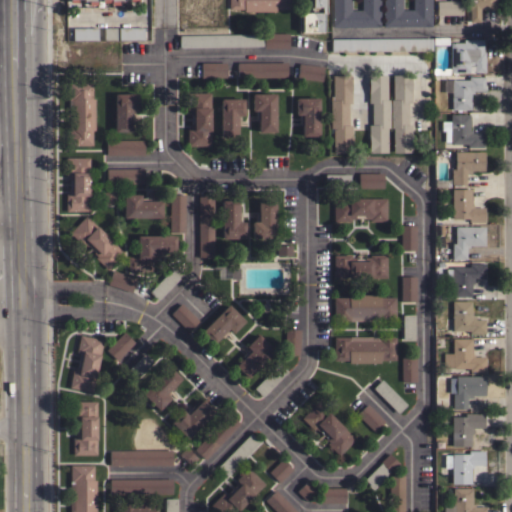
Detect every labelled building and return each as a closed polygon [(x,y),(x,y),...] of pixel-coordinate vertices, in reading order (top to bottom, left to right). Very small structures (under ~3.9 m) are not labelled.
[(243,11),(243,8),(228,8),(228,0),(290,0),(290,8),(275,8),(275,11),(243,11)] [(301,31),(301,12),(311,12),(311,0),(325,0),(326,12),(322,12),(323,31),(301,31)] [(379,0),(379,26),(331,26),(331,0),(350,0),(350,9),(361,9),(360,0),(379,0)] [(430,0),(430,26),(382,26),(382,0),(401,0),(401,9),(412,9),(411,0),(430,0)] [(462,0),(462,14),(436,14),(436,0),(462,0)] [(494,0),(494,9),(479,9),(479,21),(469,21),(468,9),(467,9),(467,0),(494,0)] [(97,27),(97,40),(72,40),(72,27),(97,27)] [(115,27),(115,40),(103,40),(103,27),(115,27)] [(142,27),(142,40),(118,40),(118,27),(142,27)] [(288,33),(288,48),(263,48),(263,32),(288,33)] [(262,33),(262,45),(178,47),(178,35),(262,33)] [(431,37),(431,50),(331,50),(330,38),(431,37)] [(482,39),(482,51),(484,51),(484,71),(473,71),(473,61),(468,61),(468,72),(456,72),(456,73),(451,73),(451,72),(449,72),(449,42),(462,42),(462,39),(482,39)] [(225,62),(225,77),(200,77),(200,62),(225,62)] [(236,77),(236,62),(286,62),(286,76),(236,77)] [(296,78),(298,63),(311,64),(311,63),(316,64),(316,65),(323,66),(321,81),(296,78)] [(368,124),(371,124),(371,102),(367,102),(367,74),(386,74),(386,99),(388,99),(388,127),(386,127),(386,152),(368,152),(368,124)] [(392,127),(390,127),(389,99),(392,99),(392,74),(410,74),(410,102),(407,102),(407,124),(410,124),(411,152),(392,152),(392,127)] [(350,103),(347,103),(348,124),(351,124),(351,152),(332,152),(332,128),(330,128),(329,96),(332,96),(332,75),(350,75),(350,103)] [(451,79),(467,79),(467,76),(483,76),(483,90),(472,90),(472,93),(470,93),(470,109),(460,109),(460,111),(455,111),(455,109),(451,109),(451,79)] [(68,145),(68,83),(91,83),(91,98),(94,98),(94,130),(91,130),(91,145),(68,145)] [(209,145),(186,146),(186,129),(189,129),(189,123),(190,123),(190,114),(189,114),(189,109),(186,109),(186,92),(209,92),(209,145)] [(114,93),(137,93),(137,110),(130,110),(131,131),(114,131),(114,93)] [(275,131),(258,131),(258,110),(252,110),(251,93),(274,93),(275,131)] [(318,135),(301,136),(301,114),(295,114),(295,97),(318,97),(318,135)] [(220,98),(243,98),(243,115),(237,115),(237,136),(220,136),(220,98)] [(468,130),(471,130),(471,132),(482,132),(482,147),(466,146),(466,144),(450,143),(450,141),(443,141),(443,130),(440,130),(440,121),(450,121),(450,114),(468,114),(468,130)] [(143,139),(143,154),(106,155),(106,140),(143,139)] [(483,151),(483,170),(470,170),(470,173),(465,173),(465,184),(451,184),(451,168),(454,168),(454,151),(483,151)] [(88,210),(65,210),(65,193),(67,193),(67,188),(69,188),(69,179),(67,179),(67,174),(65,174),(65,157),(88,157),(88,210)] [(143,168),(143,183),(106,183),(106,168),(143,168)] [(357,188),(357,173),(382,172),(382,187),(357,188)] [(451,188),(470,188),(470,205),(473,205),(473,207),(483,207),(483,221),(468,221),(468,218),(451,218),(451,188)] [(114,203),(100,203),(100,191),(114,191),(114,203)] [(123,217),(123,194),(140,194),(140,200),(161,200),(161,217),(123,217)] [(184,232),(169,231),(169,194),(184,194),(184,232)] [(197,194),(212,194),(213,256),(198,256),(197,194)] [(332,198),(385,197),(386,221),(368,221),(368,218),(363,218),(363,217),(354,217),(354,218),(349,218),(349,221),(333,221),(332,198)] [(274,237),(251,238),(251,221),(257,221),(257,200),(274,199),(274,237)] [(221,200),(237,200),(238,221),(244,221),(244,238),(221,238),(221,200)] [(123,252),(107,269),(94,257),(96,255),(93,252),(94,251),(87,245),(86,246),(82,242),(81,244),(68,232),(85,215),(123,252)] [(415,250),(400,250),(400,225),(415,225),(415,250)] [(484,226),(484,245),(468,245),(468,247),(465,247),(465,259),(451,259),(451,243),(454,243),(454,226),(484,226)] [(175,235),(175,252),(153,252),(153,259),(151,259),(151,271),(127,271),(127,256),(137,256),(136,235),(175,235)] [(276,255),(276,245),(291,244),(291,255),(276,255)] [(332,277),(332,254),(349,254),(349,256),(354,256),(354,258),(364,258),(364,257),(369,257),(369,254),(385,254),(385,277),(332,277)] [(484,263),(484,278),(473,278),(473,283),(470,283),(470,288),(471,288),(471,293),(470,293),(470,296),(451,296),(451,281),(445,281),(445,268),(451,268),(451,266),(468,266),(468,263),(484,263)] [(157,300),(148,291),(173,265),(182,274),(157,300)] [(135,277),(130,292),(107,284),(111,269),(135,277)] [(415,301),(400,301),(400,276),(415,276),(415,301)] [(379,294),(379,297),(394,296),(395,319),(379,320),(349,321),(349,320),(333,320),(333,297),(348,297),(348,294),(379,294)] [(451,300),(470,300),(470,316),(474,316),(474,319),(484,319),(484,333),(468,333),(468,330),(451,330),(451,300)] [(198,320),(188,331),(170,313),(180,302),(198,320)] [(227,304),(244,320),(232,332),(227,328),(212,343),(200,331),(227,304)] [(414,339),(401,339),(401,314),(414,314),(414,339)] [(298,354),(283,354),(284,328),(299,329),(298,354)] [(123,331),(134,342),(116,359),(105,349),(123,331)] [(257,333),(274,350),(247,377),(235,365),(250,350),(245,346),(257,333)] [(91,392),(68,387),(72,370),(74,370),(75,366),(76,366),(78,357),(77,356),(78,352),(75,351),(79,334),(102,339),(91,392)] [(348,362),(348,360),(333,360),(333,337),(349,337),(349,336),(379,336),(395,336),(395,360),(379,360),(379,362),(348,362)] [(471,354),(473,354),(473,356),(484,356),(484,371),(469,371),(468,367),(442,368),(442,353),(452,353),(451,338),(470,338),(471,354)] [(144,352),(153,361),(135,379),(126,370),(144,352)] [(415,381),(400,381),(400,356),(415,356),(415,381)] [(261,397),(253,388),(278,362),(287,371),(261,397)] [(168,366),(180,378),(165,393),(170,397),(158,409),(141,393),(168,366)] [(484,375),(484,395),(471,395),(471,397),(466,398),(466,408),(452,408),(452,393),(455,393),(455,392),(448,392),(448,377),(455,377),(455,375),(484,375)] [(406,404),(397,413),(371,388),(380,379),(406,404)] [(182,410),(186,414),(201,399),(213,411),(186,438),(170,422),(182,410)] [(95,454),(72,454),(72,437),(74,437),(74,432),(76,432),(76,423),(74,423),(74,418),(72,418),(72,401),(95,401),(95,454)] [(317,401),(354,438),(338,455),(326,443),(328,441),(324,438),(325,437),(318,430),(317,431),(314,427),(312,429),(300,417),(317,401)] [(384,421),(373,431),(356,414),(366,403),(384,421)] [(204,459),(193,449),(228,413),(238,423),(204,459)] [(450,416),(464,416),(464,413),(483,413),(483,427),(472,427),(472,432),(469,432),(469,445),(450,445),(450,416)] [(225,475),(217,466),(250,432),(258,441),(225,475)] [(197,458),(190,465),(178,453),(185,446),(197,458)] [(109,465),(109,450),(171,450),(171,465),(109,465)] [(483,450),(483,464),(472,464),(472,467),(469,467),(469,483),(451,483),(451,467),(443,467),(443,454),(451,454),(451,453),(467,453),(467,450),(483,450)] [(380,462),(379,461),(388,452),(399,463),(390,472),(388,471),(372,487),(363,479),(380,462)] [(278,482),(268,471),(281,458),(291,469),(278,482)] [(69,511),(69,480),(69,464),(92,464),(92,479),(95,479),(95,511),(93,511),(69,511)] [(234,511),(217,511),(209,504),(221,492),(223,494),(227,490),(228,491),(234,485),(233,484),(237,480),(235,479),(247,467),(263,483),(234,511)] [(388,511),(388,475),(403,475),(403,511),(388,511)] [(109,493),(109,478),(171,478),(171,493),(109,493)] [(315,489),(304,500),(295,491),(306,480),(315,489)] [(344,487),(344,502),(320,502),(320,487),(344,487)] [(452,511),(452,487),(471,487),(471,503),(473,503),(473,506),(485,506),(485,511),(452,511)] [(296,511),(295,511),(276,511),(264,500),(274,489),(296,511)] [(176,511),(164,511),(164,498),(176,498),(176,511)] [(118,511),(118,503),(156,503),(156,511),(118,511)]
